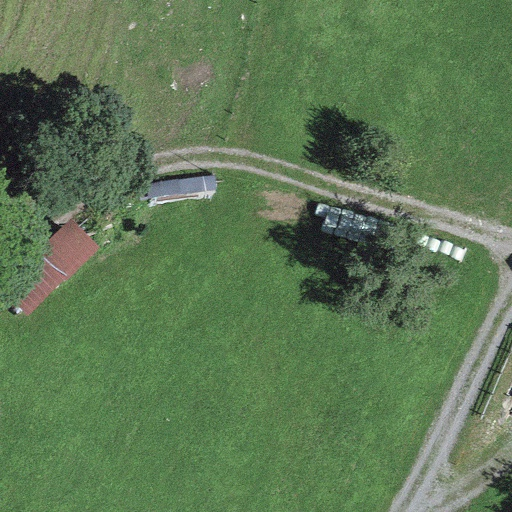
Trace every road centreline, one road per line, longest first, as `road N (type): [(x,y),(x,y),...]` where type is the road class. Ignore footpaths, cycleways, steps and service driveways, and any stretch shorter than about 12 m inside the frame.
road 1 (track): [(0,331),(183,163),(253,161),(511,249)]
road 2 (track): [(403,511),(511,290)]
